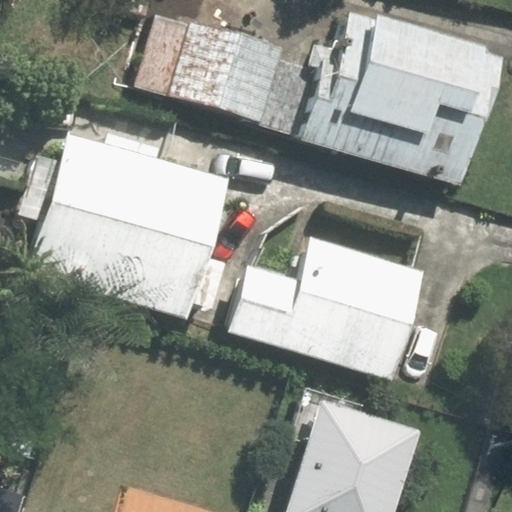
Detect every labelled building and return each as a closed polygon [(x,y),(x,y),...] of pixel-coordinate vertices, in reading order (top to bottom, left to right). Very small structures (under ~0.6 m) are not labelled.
[(483,72),(329,18),(286,141),(440,195),(483,72)] [(276,65),(149,21),(127,84),(254,128),(276,65)] [(216,199),(50,141),(6,268),(171,326),(216,199)] [(264,353),(385,387),(417,276),(295,242),(283,285),(222,268),(204,330),(266,347),(264,353)] [(383,511),(405,436),(297,406),(267,511),(383,511)]
